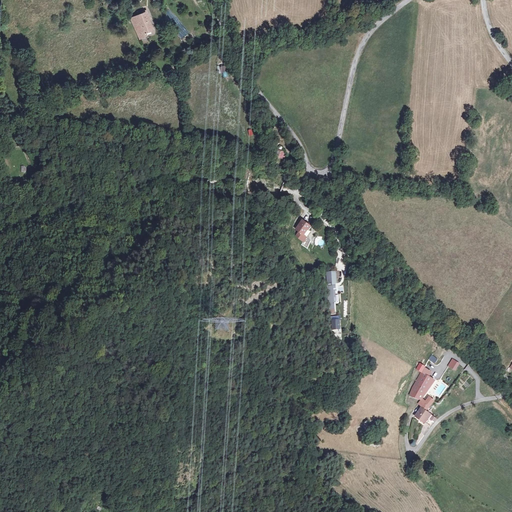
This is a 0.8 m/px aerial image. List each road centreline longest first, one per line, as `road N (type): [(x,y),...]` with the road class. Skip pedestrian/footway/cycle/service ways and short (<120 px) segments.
road 1 (unclassified): [(406,0),(360,47),(336,157),(323,174),(306,165),(295,135),(228,42),(215,0)]
road 2 (track): [(34,141),(77,138),(310,170)]
road 3 (residential): [(417,408),(407,435),(414,451),(450,412),(511,394)]
